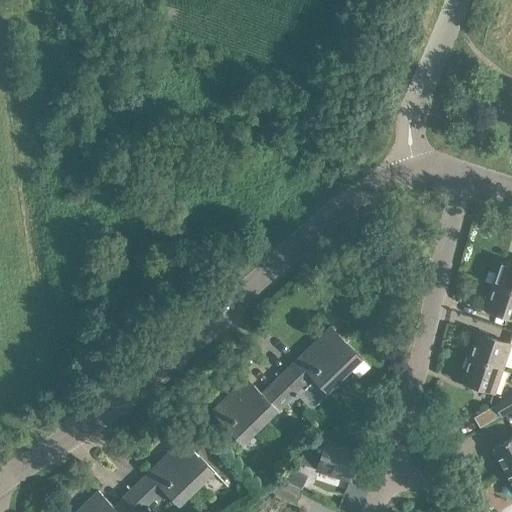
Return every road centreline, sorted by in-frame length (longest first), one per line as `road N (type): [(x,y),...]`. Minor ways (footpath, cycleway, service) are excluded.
road 1 (tertiary): [(0,481),(204,333),(330,212),(368,184),(414,169)]
road 2 (residential): [(387,470),(462,173)]
road 3 (unclassified): [(414,169),(411,111),(458,0)]
